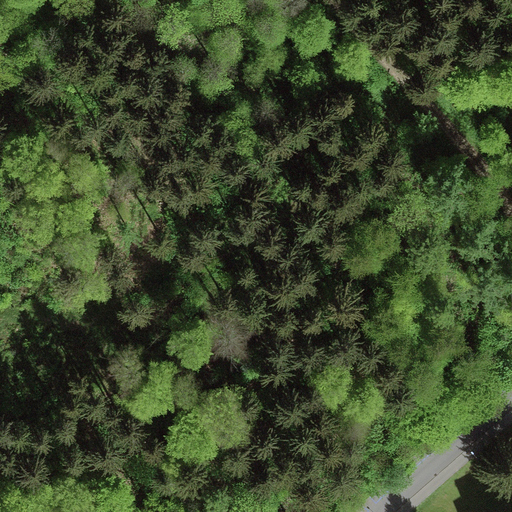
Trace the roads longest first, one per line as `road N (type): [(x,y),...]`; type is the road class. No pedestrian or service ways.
road 1 (track): [(326,0),(511,213)]
road 2 (residential): [(511,392),(381,511)]
